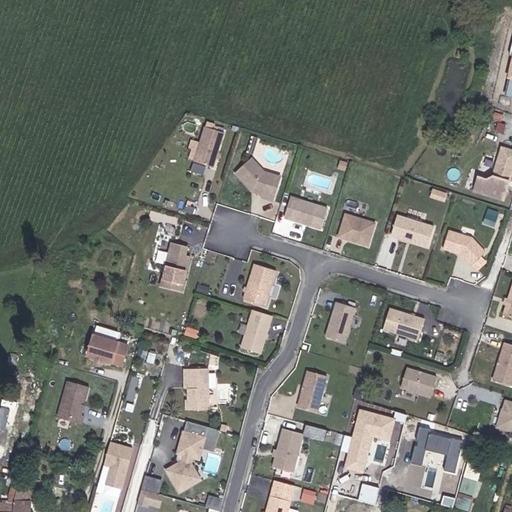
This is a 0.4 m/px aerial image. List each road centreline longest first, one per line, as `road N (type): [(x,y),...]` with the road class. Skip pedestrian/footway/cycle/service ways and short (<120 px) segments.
road 1 (residential): [(230,511),(262,385),(292,347),(317,262)]
road 2 (residential): [(317,262),(485,310)]
